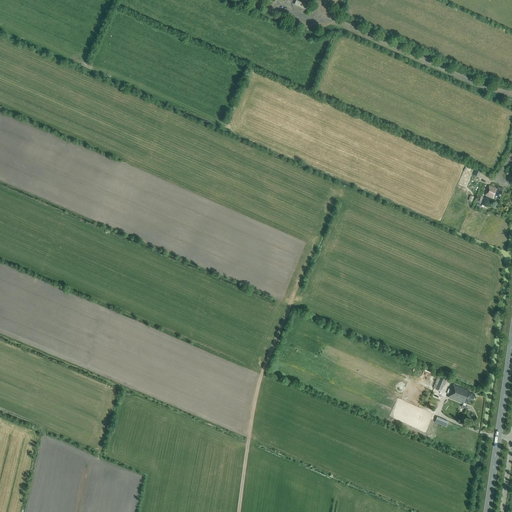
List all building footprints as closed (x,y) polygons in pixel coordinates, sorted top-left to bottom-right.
[(294,5),(306,10),(307,6),(296,1),(294,5)] [(472,176),(479,179),(482,172),(475,169),(472,176)] [(485,197),(482,205),(486,206),(490,197),(494,199),(494,197),(500,199),(503,192),(502,192),(503,188),(498,187),(498,189),(490,186),(486,196),(489,197),(488,198),(485,197)] [(435,382),(434,382),(433,384),(434,385),(434,386),(433,388),(434,389),(441,392),(442,388),(442,389),(447,378),(438,375),(435,382)] [(469,393),(470,391),(454,385),(452,389),(451,388),(451,389),(449,388),(447,393),(449,394),(448,397),(464,404),(464,403),(468,405),(471,399),(473,399),(475,395),(469,393)] [(444,427),(447,421),(436,416),(433,422),(444,427)]
